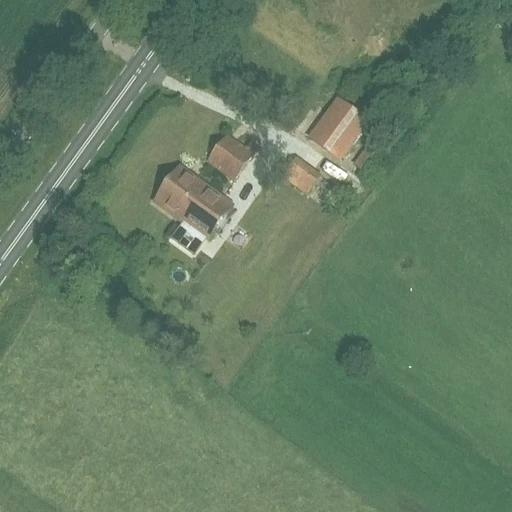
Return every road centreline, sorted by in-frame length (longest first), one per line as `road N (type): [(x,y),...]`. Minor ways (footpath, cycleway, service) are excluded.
road 1 (primary): [(0,268),(142,69)]
road 2 (unclassified): [(0,168),(101,28)]
